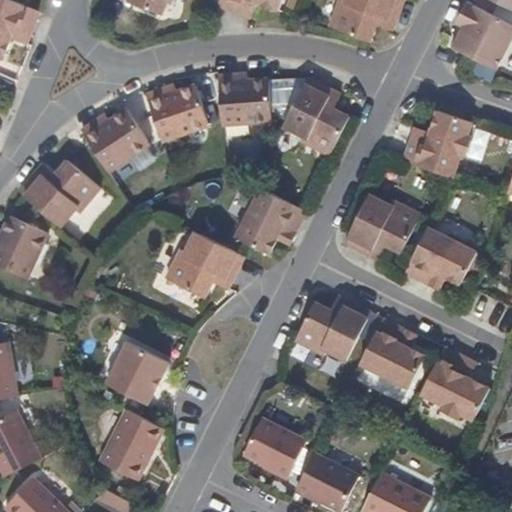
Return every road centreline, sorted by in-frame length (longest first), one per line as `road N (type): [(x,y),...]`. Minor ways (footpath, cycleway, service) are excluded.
road 1 (residential): [(133,69),(254,46),(326,54),(396,79)]
road 2 (residential): [(197,478),(308,261)]
road 3 (residential): [(308,261),(511,359)]
road 4 (residential): [(308,261),(396,79)]
road 5 (residential): [(74,8),(37,95),(32,141)]
road 6 (residential): [(32,141),(133,69)]
